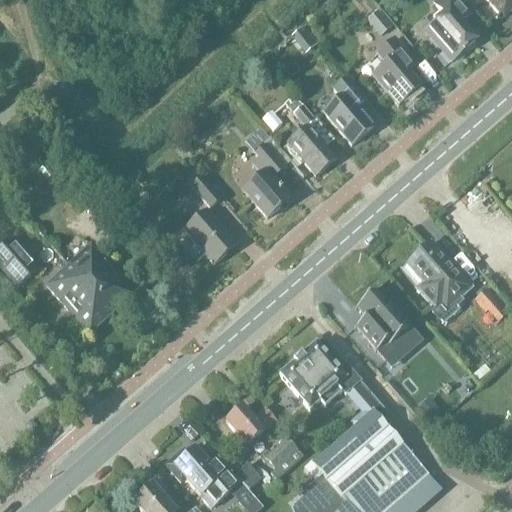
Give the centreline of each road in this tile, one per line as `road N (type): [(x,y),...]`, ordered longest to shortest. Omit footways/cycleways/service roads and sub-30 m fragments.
road 1 (tertiary): [(226,344),(511,95)]
road 2 (tertiary): [(226,344),(34,511)]
